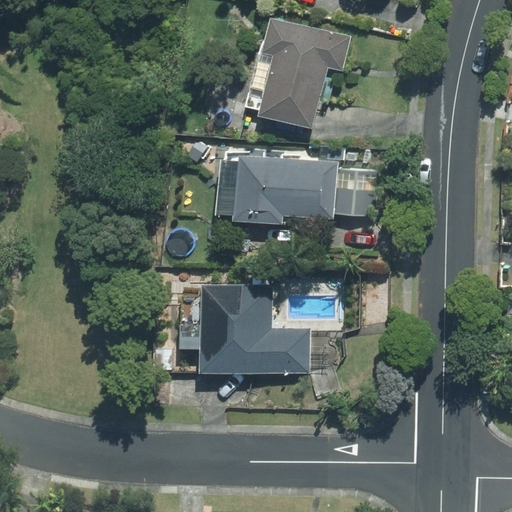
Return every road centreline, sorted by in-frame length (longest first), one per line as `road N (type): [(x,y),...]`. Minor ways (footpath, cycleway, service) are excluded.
road 1 (residential): [(440,468),(452,105),(476,0)]
road 2 (residential): [(0,428),(42,442),(171,459),(440,468)]
